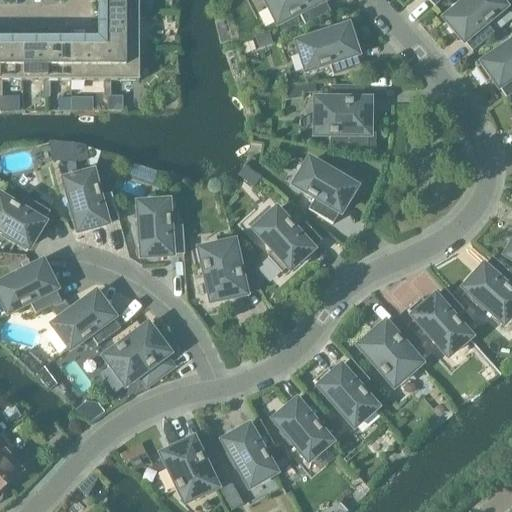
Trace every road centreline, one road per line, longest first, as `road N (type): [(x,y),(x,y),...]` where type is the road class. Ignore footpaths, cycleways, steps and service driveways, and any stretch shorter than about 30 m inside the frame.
road 1 (residential): [(371,0),(480,137),(489,172),(479,208),(449,238),(355,287),(274,368),(222,389)]
road 2 (residential): [(71,259),(114,272),(171,309),(222,389)]
road 3 (residential): [(222,389),(140,412),(101,438)]
